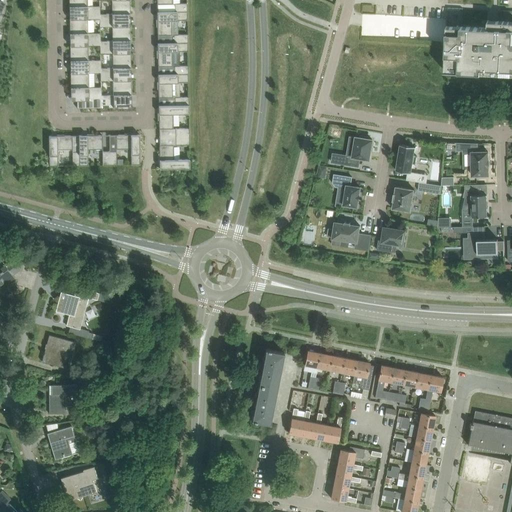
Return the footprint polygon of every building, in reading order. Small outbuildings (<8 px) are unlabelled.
[(69,0),(70,18),(76,18),(88,19),(95,19),(100,18),(100,14),(100,6),(88,6),(87,0),(69,0)] [(130,25),(130,0),(112,0),(112,14),(100,14),(100,18),(100,23),(100,26),(112,26),(125,25),(130,25)] [(175,3),(175,11),(187,11),(187,3),(175,3)] [(187,11),(175,11),(158,11),(158,20),(156,20),(156,27),(158,27),(158,35),(172,35),(172,20),(188,20),(187,11)] [(76,45),(88,46),(101,45),(100,41),(100,33),(88,33),(88,19),(76,18),(70,18),(70,45),(76,45)] [(511,21),(492,20),(492,27),(448,25),(446,71),(511,74),(511,21)] [(125,25),(112,26),(113,41),(100,41),(101,45),(101,53),(113,53),(125,52),(131,52),(130,25),(125,25)] [(174,35),(174,42),(188,42),(188,34),(174,35)] [(188,42),(174,42),(158,43),(158,51),(157,51),(157,58),(158,58),(158,66),(172,66),(172,51),(188,51),(188,42)] [(70,45),(71,61),(71,72),(77,72),(89,73),(101,72),(101,68),(101,60),(89,60),(88,46),(76,45),(70,45)] [(131,79),(131,52),(125,52),(113,53),(113,68),(101,68),(101,72),(101,80),(113,80),(125,79),(131,79)] [(175,66),(175,74),(188,73),(188,65),(175,66)] [(102,108),(101,95),(101,87),(89,87),(89,73),(71,73),(71,100),(77,100),(77,107),(77,108),(102,108)] [(188,73),(175,74),(159,74),(159,82),(157,82),(157,89),(159,89),(159,97),(173,97),(173,82),(189,82),(188,73)] [(131,80),(113,80),(114,95),(101,95),(102,108),(132,107),(131,80)] [(175,97),(175,105),(189,105),(189,97),(175,97)] [(189,105),(175,105),(159,105),(159,114),(158,114),(158,120),(159,120),(159,129),(173,128),(173,114),(189,113),(189,105)] [(175,128),(176,136),(189,136),(189,128),(175,128)] [(131,148),(131,164),(140,164),(140,134),(131,134),(131,133),(125,133),(125,134),(116,135),(117,149),(131,148)] [(58,135),(54,136),(49,136),(50,166),(58,165),(58,150),(73,149),(73,135),(64,135),(64,134),(58,134),(58,135)] [(79,135),(79,151),(80,165),(88,165),(88,149),(103,149),(103,135),(94,135),(94,134),(88,134),(88,135),(79,135)] [(360,137),(356,137),(353,156),(369,159),(373,139),(369,139),(369,137),(361,135),(360,137)] [(190,144),(189,136),(176,136),(176,145),(190,144)] [(472,168),(473,175),(489,175),(489,166),(489,160),(488,151),(486,151),(486,149),(480,149),(480,151),(477,151),(477,144),(457,143),(457,150),(464,150),(464,152),(464,153),(472,153),(472,168)] [(190,168),(190,159),(174,159),(174,144),(160,145),(160,153),(158,153),(159,160),(160,160),(160,168),(190,168)] [(420,182),(421,174),(421,173),(411,172),(413,164),(416,164),(417,156),(414,155),(416,147),(416,146),(400,144),(401,145),(397,169),(396,169),(396,170),(408,172),(407,179),(420,182)] [(332,162),(348,164),(349,156),(346,155),(333,153),(332,162)] [(318,176),(325,178),(327,167),(320,166),(318,176)] [(352,177),(334,174),(333,182),(336,186),(347,188),(344,204),(358,207),(359,200),(360,194),(361,187),(351,185),(351,184),(352,177)] [(442,185),(455,185),(455,184),(454,184),(454,178),(454,177),(443,177),(442,177),(442,185)] [(442,185),(427,183),(420,182),(418,190),(441,193),(442,185)] [(411,211),(415,189),(396,186),(395,194),(394,200),(393,208),(411,211)] [(463,209),(462,210),(463,217),(463,226),(471,226),(473,226),(472,216),(487,216),(487,194),(477,194),(477,190),(478,189),(468,190),(467,190),(466,194),(465,197),(464,205),(463,209)] [(356,248),(369,250),(371,235),(362,234),(362,236),(359,235),(360,225),(351,224),(351,223),(345,222),(345,223),(335,221),(334,229),(329,229),(328,235),(333,236),(333,238),(342,239),(341,245),(348,247),(349,240),(357,242),(356,248)] [(396,252),(397,244),(404,245),(406,230),(384,227),(383,238),(380,237),(380,236),(379,236),(377,249),(396,252)] [(504,255),(505,255),(504,240),(498,241),(498,238),(485,239),(485,232),(468,232),(468,237),(470,237),(470,239),(466,239),(466,247),(465,247),(465,248),(466,248),(467,256),(499,255),(498,249),(504,249),(504,255)] [(5,264),(1,259),(0,259),(0,289),(15,277),(13,275),(20,269),(12,258),(5,264)] [(89,297),(97,299),(99,293),(77,286),(75,295),(61,291),(56,310),(71,315),(68,326),(80,329),(89,297)] [(87,337),(89,332),(89,330),(80,328),(80,329),(78,334),(78,335),(87,337)] [(60,366),(68,368),(70,368),(70,366),(63,364),(67,348),(74,350),(77,342),(49,334),(45,352),(44,351),(43,354),(44,354),(42,361),(52,364),(60,366)] [(255,404),(254,408),(252,420),(270,423),(284,352),(266,348),(263,364),(261,363),(260,369),(262,369),(256,399),(254,399),(253,404),(255,404)] [(305,364),(315,366),(317,367),(320,352),(308,350),(305,364)] [(333,355),(320,352),(317,367),(330,369),(333,355)] [(333,355),(330,369),(342,372),(345,357),(333,355)] [(345,357),(342,372),(354,374),(357,360),(345,357)] [(357,360),(354,374),(353,382),(365,384),(364,388),(369,389),(374,365),(369,364),(370,362),(357,360)] [(381,365),(378,384),(384,385),(385,380),(391,381),(394,367),(381,365)] [(406,369),(394,367),(391,381),(403,384),(406,369)] [(80,371),(70,368),(68,368),(66,374),(66,377),(78,379),(80,371)] [(415,386),(418,372),(406,369),(403,384),(415,386)] [(418,372),(415,386),(428,389),(431,374),(418,372)] [(443,377),(431,374),(428,389),(426,399),(424,410),(429,411),(433,390),(440,391),(443,377)] [(49,413),(59,413),(66,413),(66,394),(77,394),(78,384),(62,384),(52,384),(49,384),(49,394),(49,413)] [(301,435),(304,419),(296,418),(298,409),(294,408),(289,432),(301,435)] [(396,410),(386,408),(385,416),(394,418),(396,410)] [(511,511),(511,415),(471,409),(466,443),(510,450),(509,461),(511,461),(511,472),(505,511),(511,511)] [(311,411),(310,411),(306,410),(305,414),(304,420),(304,419),(301,435),(313,437),(316,422),(309,420),(311,411)] [(421,412),(419,425),(433,428),(435,415),(421,412)] [(313,437),(326,440),(329,424),(321,423),(323,413),(318,413),(316,422),(313,437)] [(329,424),(326,440),(338,442),(342,417),(338,416),(336,425),(329,424)] [(55,459),(65,456),(72,454),(69,443),(76,441),(71,425),(57,430),(47,432),(55,459)] [(431,440),(433,428),(419,425),(416,437),(431,440)] [(416,437),(414,449),(428,452),(431,440),(416,437)] [(341,448),(338,461),(354,464),(355,456),(363,457),(365,449),(350,446),(349,450),(341,448)] [(101,449),(102,459),(109,458),(108,448),(101,449)] [(426,465),(428,452),(414,449),(411,462),(426,465)] [(351,476),(353,468),(362,470),(363,466),(354,464),(338,461),(336,473),(351,476)] [(423,477),(426,465),(411,462),(409,474),(423,477)] [(61,477),(62,483),(63,486),(65,485),(69,499),(67,499),(67,500),(77,498),(81,500),(82,496),(89,494),(89,495),(97,492),(93,480),(98,478),(94,466),(83,469),(83,471),(70,475),(61,477)] [(421,489),(423,477),(409,474),(409,475),(399,472),(391,471),(387,470),(386,475),(391,476),(408,480),(407,487),(421,489)] [(336,473),(333,485),(349,488),(351,481),(360,482),(361,478),(351,476),(336,473)] [(349,488),(333,485),(331,498),(356,502),(357,498),(347,496),(349,488)] [(418,502),(421,489),(407,487),(405,494),(387,490),(383,489),(382,495),(386,495),(394,497),(404,499),(418,502)] [(3,490),(0,492),(0,511),(16,511),(17,511),(8,501),(11,498),(3,490)] [(372,498),(370,497),(365,497),(364,503),(371,505),(372,498)] [(129,508),(136,504),(133,499),(127,503),(129,508)] [(416,511),(418,502),(404,499),(403,504),(402,511),(405,511),(416,511)]
